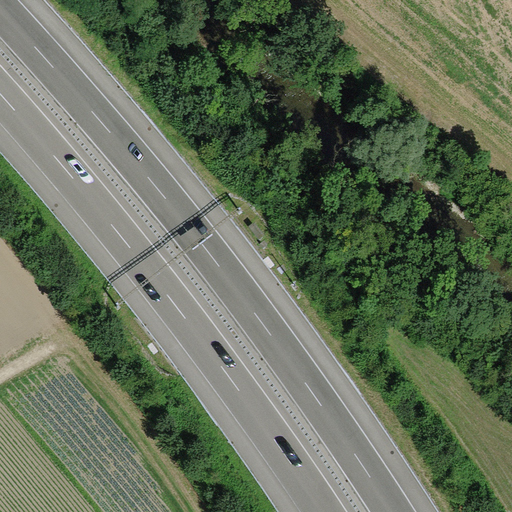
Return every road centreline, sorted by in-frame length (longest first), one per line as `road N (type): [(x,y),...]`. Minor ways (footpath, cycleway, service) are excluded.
road 1 (motorway): [(392,511),(245,301),(0,15)]
road 2 (motorway): [(0,96),(143,258),(322,511)]
